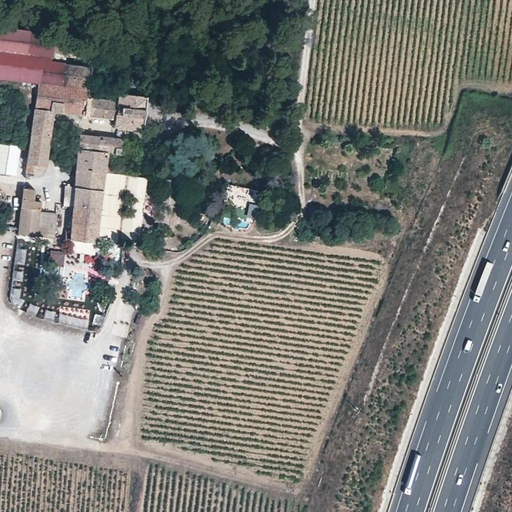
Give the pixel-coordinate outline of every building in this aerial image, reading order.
[(40,59),(50,60),(53,33),(0,25),(0,77),(37,82),(40,59)] [(37,82),(33,108),(54,110),(114,118),(114,123),(141,127),(145,95),(116,92),(116,98),(86,94),(90,65),(50,60),(40,59),(37,82)] [(33,108),(26,170),(40,172),(41,164),(45,164),(54,110),(33,108)] [(105,171),(107,151),(119,152),(120,136),(83,133),(84,127),(77,126),(76,133),(79,133),(78,140),(71,139),(70,149),(78,150),(75,180),(70,227),(66,227),(65,237),(98,241),(105,171)] [(0,170),(5,172),(10,144),(0,143),(0,170)] [(103,241),(111,172),(105,171),(98,241),(103,241)] [(23,187),(20,215),(34,217),(35,208),(39,208),(40,199),(33,199),(34,188),(23,187)] [(37,225),(36,234),(54,236),(55,227),(37,225)] [(48,263),(62,266),(65,250),(50,248),(48,263)] [(80,252),(76,263),(81,265),(85,254),(80,252)] [(59,306),(58,324),(88,326),(90,309),(59,306)] [(43,318),(53,320),(55,311),(45,309),(43,318)] [(94,313),(93,324),(103,325),(104,314),(94,313)]
